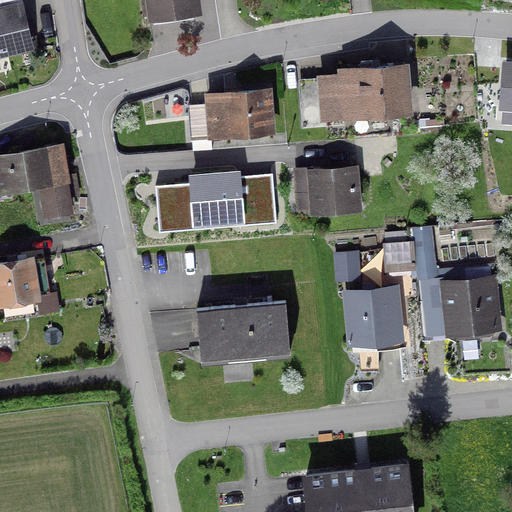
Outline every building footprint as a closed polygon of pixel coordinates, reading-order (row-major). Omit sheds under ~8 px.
[(149,0),(152,22),(176,19),(175,13),(195,10),(193,0),(149,0)] [(0,52),(27,46),(18,7),(0,11),(0,52)] [(511,60),(503,60),(499,109),(511,110),(511,60)] [(339,79),(300,82),(303,124),(323,123),(323,114),(406,109),(403,66),(357,69),(357,70),(339,72),(339,79)] [(223,94),(223,95),(206,96),(208,134),(226,133),(226,134),(269,130),(266,90),(223,94)] [(62,178),(56,146),(0,155),(0,197),(8,196),(11,187),(30,184),(37,226),(69,220),(65,196),(75,194),(72,176),(62,178)] [(192,182),(159,184),(162,224),(272,216),(269,174),(239,176),(238,167),(191,170),(192,182)] [(311,168),(296,169),(298,195),(312,194),(313,210),(355,206),(352,169),(311,173),(311,168)] [(429,235),(408,237),(411,266),(415,265),(416,273),(434,272),(429,235)] [(386,268),(411,266),(408,237),(408,242),(384,244),(386,268)] [(29,258),(0,263),(0,301),(35,296),(35,295),(48,293),(45,273),(32,275),(29,258)] [(490,277),(443,282),(448,332),(456,338),(489,335),(495,327),(490,277)] [(375,345),(375,344),(398,342),(393,288),(345,292),(350,342),(351,342),(351,347),(356,351),(371,350),(375,345)] [(284,301),(195,308),(199,360),(220,358),(219,352),(267,348),(268,354),(288,353),(284,301)] [(356,475),(356,470),(299,476),(303,511),(408,511),(404,465),(367,469),(367,474),(356,475)]
